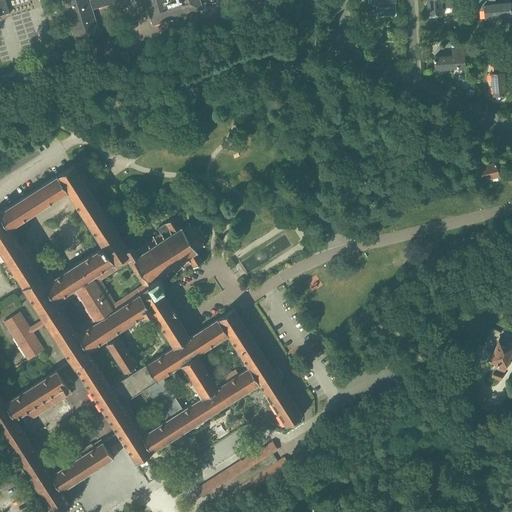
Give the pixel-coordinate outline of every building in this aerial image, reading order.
[(0,0),(0,16),(10,13),(10,12),(9,13),(4,0),(0,0)] [(62,0),(75,39),(99,32),(92,10),(123,0),(145,0),(153,25),(203,10),(199,0),(62,0)] [(376,6),(377,17),(396,16),(395,2),(396,2),(395,0),(367,0),(368,3),(372,3),(372,6),(376,6)] [(427,0),(428,15),(442,14),(441,7),(453,6),(452,0),(427,0)] [(494,0),(476,0),(477,10),(484,10),(485,19),(511,16),(510,3),(495,4),(494,0)] [(434,60),(434,62),(435,62),(435,70),(465,68),(464,47),(451,48),(452,56),(435,57),(434,57),(434,60)] [(494,73),(491,74),(493,95),(493,96),(506,95),(506,94),(504,73),(504,72),(511,71),(511,64),(494,66),(494,73)] [(176,217),(158,228),(161,234),(135,250),(132,246),(126,249),(121,240),(90,191),(86,184),(85,183),(84,181),(88,179),(84,172),(88,169),(82,160),(71,166),(0,212),(0,251),(43,319),(46,323),(71,363),(73,366),(116,433),(121,440),(136,463),(259,385),(286,427),(304,416),(274,370),(268,361),(237,313),(234,309),(190,335),(160,289),(163,287),(164,286),(161,282),(190,264),(193,268),(203,261),(195,249),(202,245),(204,247),(205,246),(203,244),(204,236),(207,236),(207,234),(204,235),(199,227),(201,225),(200,224),(199,226),(189,224),(189,222),(188,222),(188,224),(182,227),(176,217)] [(495,162),(484,165),(471,168),(473,175),(477,174),(479,181),(498,176),(495,162)] [(491,351),(487,360),(491,361),(497,364),(492,377),(497,379),(500,380),(511,348),(511,340),(500,336),(494,352),(491,351)] [(0,431),(51,510),(51,511),(59,511),(71,505),(62,491),(94,471),(97,475),(106,469),(103,465),(113,458),(112,455),(113,454),(105,442),(103,443),(95,449),(91,444),(78,452),(82,457),(56,473),(33,437),(28,441),(15,421),(24,415),(28,422),(71,394),(56,372),(5,405),(0,397),(0,431)] [(487,399),(484,393),(473,399),(477,405),(487,399)]
